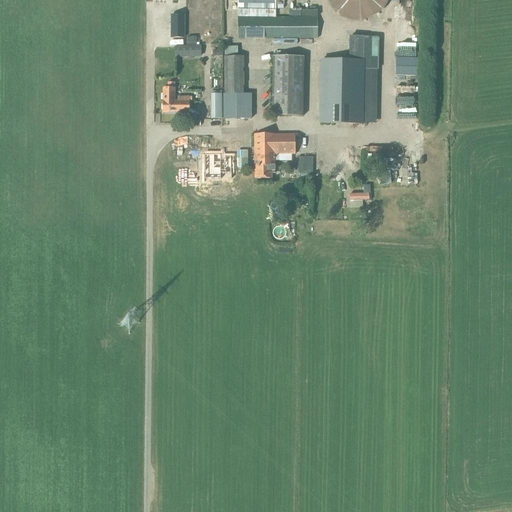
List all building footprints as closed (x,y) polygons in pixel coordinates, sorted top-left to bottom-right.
[(237,0),(237,10),(275,11),(274,0),(237,0)] [(358,20),(364,19),(370,18),(375,15),(380,11),(384,6),(387,1),(387,0),(328,0),(329,2),(332,7),(336,12),(341,15),(347,18),(352,20),(358,20)] [(171,16),(171,38),(184,38),(184,16),(171,16)] [(240,37),(318,37),(318,17),(240,17),(240,37)] [(349,63),(321,63),(321,123),(363,123),(376,123),(375,39),(363,40),(349,40),(349,63)] [(174,47),(154,48),(154,58),(174,57),(200,57),(200,47),(174,47)] [(242,57),(224,57),(225,119),(250,119),(250,92),(242,93),(242,57)] [(274,61),(273,116),(302,116),(303,61),(303,57),(274,57),(274,61)] [(179,59),(177,70),(194,73),(196,62),(179,59)] [(163,89),(163,101),(175,101),(175,83),(167,83),(167,89),(163,89)] [(211,118),(222,118),(222,93),(211,94),(211,118)] [(175,101),(163,101),(163,113),(189,113),(189,98),(178,98),(178,101),(175,101)] [(255,135),(255,152),(255,167),(255,179),(272,178),(272,171),(275,171),(275,154),(295,154),(295,135),(275,135),(275,134),(255,135)] [(247,152),(237,152),(237,167),(247,167),(247,152)] [(221,155),(205,155),(205,179),(221,179),(221,174),(231,173),(232,173),(231,157),(225,157),(225,159),(221,159),(221,157),(221,155)] [(391,173),(380,174),(382,184),(392,183),(391,173)]
